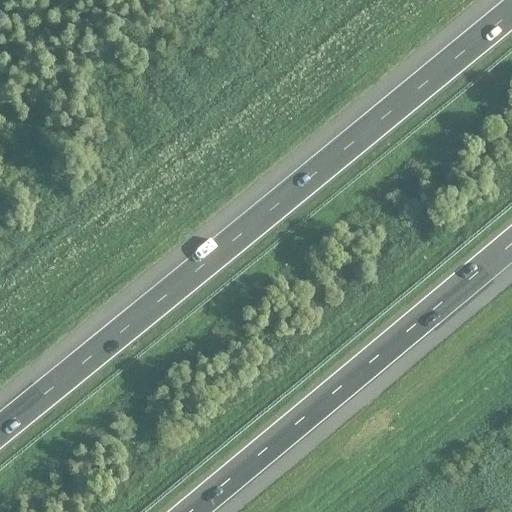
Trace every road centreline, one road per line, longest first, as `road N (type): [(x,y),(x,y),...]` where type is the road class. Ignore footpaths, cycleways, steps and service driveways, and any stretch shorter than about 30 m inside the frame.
road 1 (motorway): [(511,8),(0,424)]
road 2 (motorway): [(185,511),(511,240)]
